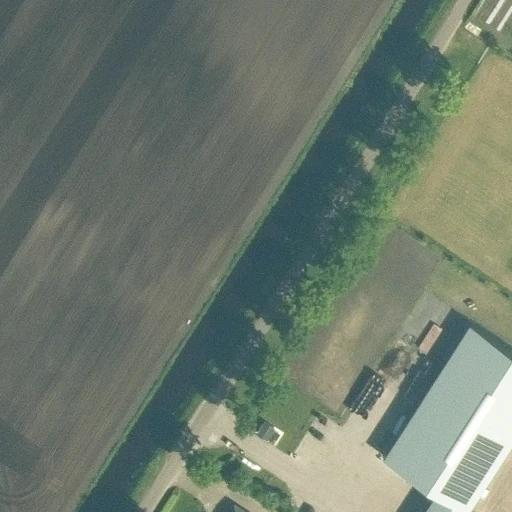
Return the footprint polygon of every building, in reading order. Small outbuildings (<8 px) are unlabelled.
[(511,354),(465,325),(380,461),(435,495),(461,511),(466,511),(511,439),(511,354)] [(339,511),(348,511),(374,462),(357,454),(330,508),(339,511)] [(190,500),(196,487),(184,482),(178,495),(190,500)] [(461,511),(435,495),(424,511),(461,511)] [(249,511),(231,500),(224,511),(249,511)]
